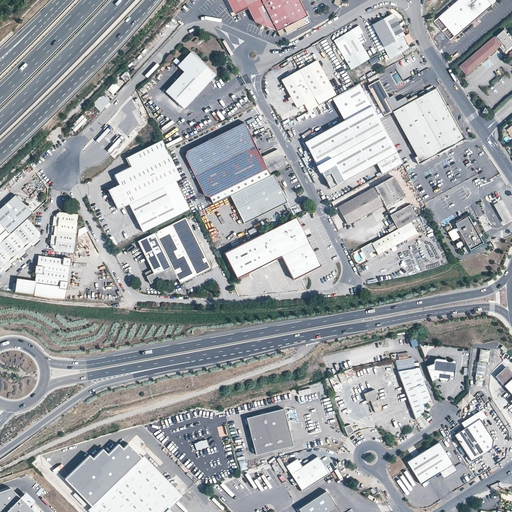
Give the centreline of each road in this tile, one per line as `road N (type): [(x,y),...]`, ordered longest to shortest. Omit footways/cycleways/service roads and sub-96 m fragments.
road 1 (residential): [(244,46),(214,26),(186,28),(59,168),(133,298),(255,303),(340,291),(348,268),(246,68)]
road 2 (primary): [(511,269),(502,283),(467,295),(103,362),(42,361)]
road 3 (primary): [(193,356),(487,306),(511,319)]
road 4 (motorway): [(0,453),(88,390),(193,356)]
road 5 (motorway): [(0,149),(150,0)]
road 6 (unknown): [(232,303),(151,120)]
road 7 (motorway): [(0,120),(120,0)]
road 8 (primary): [(39,392),(59,381),(193,356)]
road 9 (residential): [(483,131),(430,54),(416,0)]
road 10 (track): [(133,298),(114,306),(0,293)]
road 11 (motorway): [(95,0),(0,95)]
road 12 (residential): [(377,0),(266,58)]
